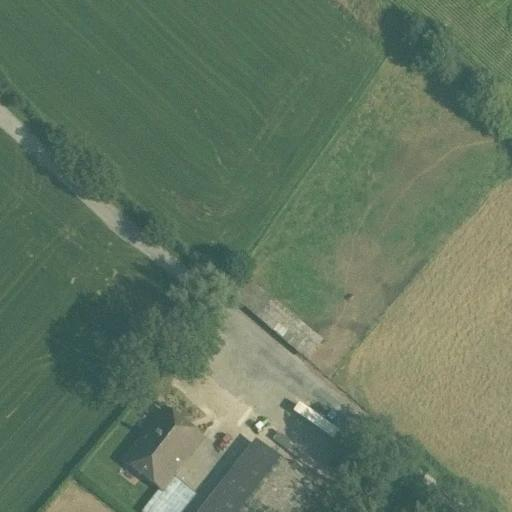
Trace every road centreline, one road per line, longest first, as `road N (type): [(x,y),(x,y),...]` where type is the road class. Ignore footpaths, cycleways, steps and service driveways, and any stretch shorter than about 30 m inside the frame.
road 1 (unclassified): [(0,113),(95,202),(337,400)]
road 2 (track): [(337,400),(470,511)]
